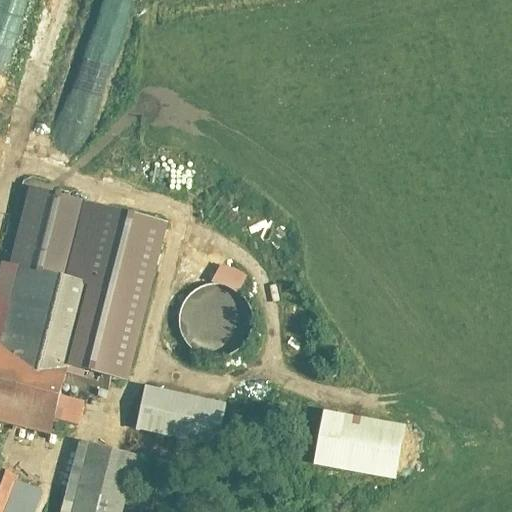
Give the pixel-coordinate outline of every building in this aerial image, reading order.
[(0,0),(0,89),(27,0),(0,0)] [(103,0),(100,16),(133,21),(136,0),(103,0)] [(0,418),(47,430),(60,376),(118,390),(159,224),(81,204),(61,283),(7,269),(0,298),(0,418)] [(186,299),(176,313),(173,330),(181,350),(199,364),(226,363),(242,351),(250,332),(248,315),(238,300),(228,293),(205,290),(186,299)] [(139,390),(129,435),(205,452),(215,407),(139,390)] [(315,425),(306,479),(364,488),(372,434),(315,425)] [(64,511),(115,511),(128,462),(79,451),(64,511)] [(0,511),(32,511),(39,494),(0,479),(0,511)]
